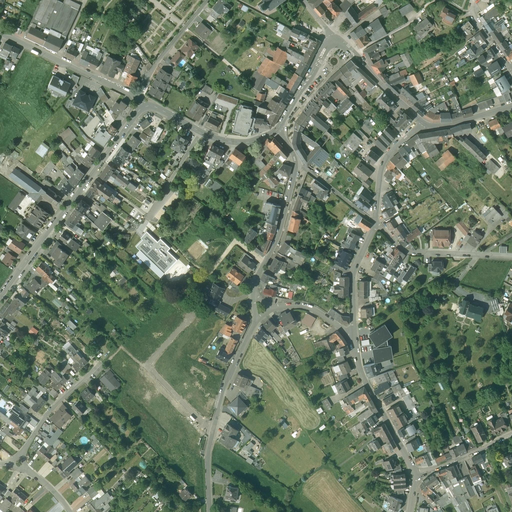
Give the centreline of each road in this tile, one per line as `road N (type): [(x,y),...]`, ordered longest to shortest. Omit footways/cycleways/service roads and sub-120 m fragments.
road 1 (tertiary): [(0,297),(147,105)]
road 2 (residential): [(275,131),(295,163),(252,295)]
road 3 (tertiary): [(147,105),(0,33)]
road 4 (residential): [(353,335),(359,371),(416,477)]
road 5 (residential): [(191,315),(146,365),(206,426)]
road 6 (residential): [(374,221),(405,251),(511,256)]
road 7 (tertiary): [(147,105),(221,140),(275,131)]
road 8 (residential): [(15,466),(47,413),(99,364)]
road 9 (tertiary): [(336,42),(424,123)]
